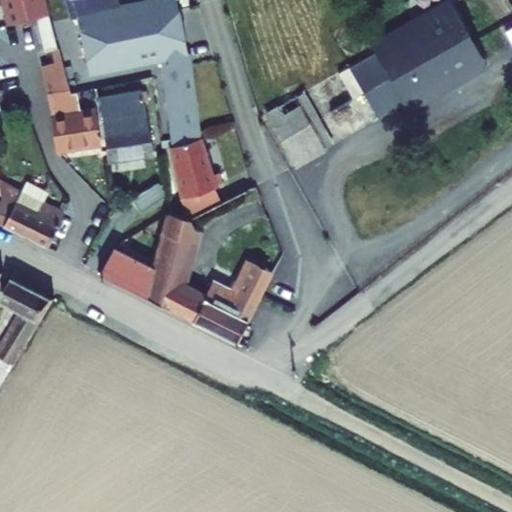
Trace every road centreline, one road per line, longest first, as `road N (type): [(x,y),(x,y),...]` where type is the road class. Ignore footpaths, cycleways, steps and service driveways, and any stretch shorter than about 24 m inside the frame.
road 1 (unclassified): [(0,246),(511,506)]
road 2 (unknown): [(511,84),(287,207)]
road 3 (unknown): [(313,279),(511,174)]
